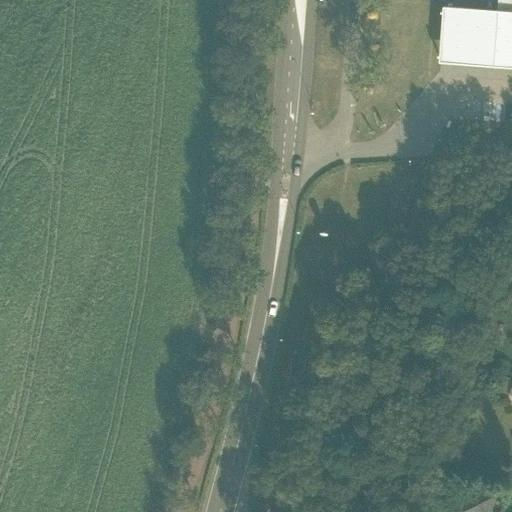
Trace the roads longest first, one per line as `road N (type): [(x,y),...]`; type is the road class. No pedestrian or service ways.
road 1 (secondary): [(269,295),(292,207),(311,0)]
road 2 (secondary): [(286,0),(269,295)]
road 3 (secondary): [(217,511),(269,295)]
